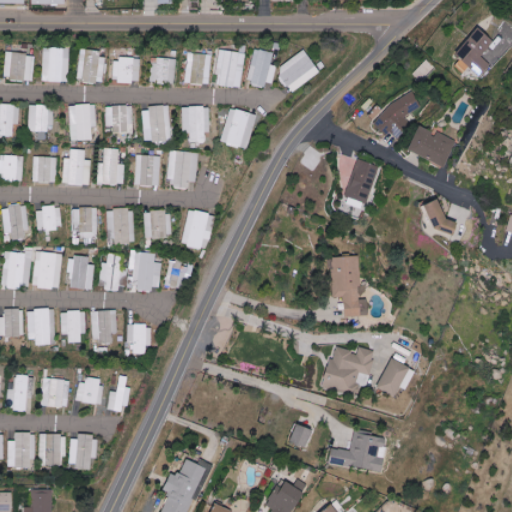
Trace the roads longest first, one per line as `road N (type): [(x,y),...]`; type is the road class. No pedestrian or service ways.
road 1 (residential): [(110,511),(262,188),(299,130),(431,0)]
road 2 (residential): [(0,17),(408,22)]
road 3 (residential): [(207,304),(307,340),(393,343)]
